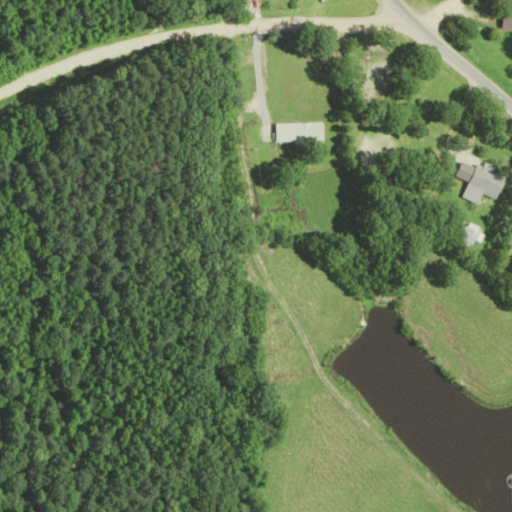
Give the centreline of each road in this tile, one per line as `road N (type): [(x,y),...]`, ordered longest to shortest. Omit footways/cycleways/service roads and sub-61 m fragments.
road 1 (residential): [(0,94),(161,40),(409,18)]
road 2 (residential): [(511,173),(429,95),(409,18),(394,0)]
